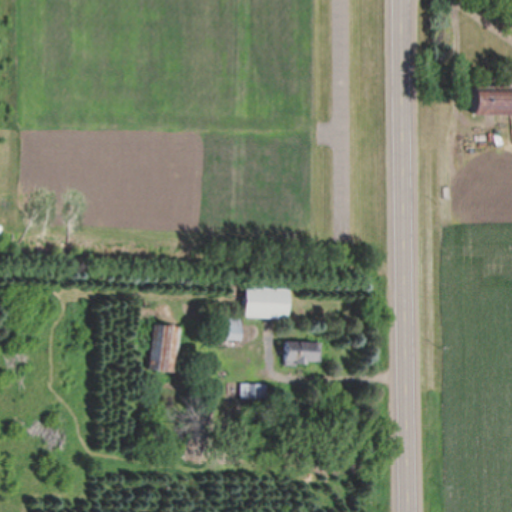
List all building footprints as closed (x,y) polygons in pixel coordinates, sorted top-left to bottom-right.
[(511,90),(473,91),(473,115),(511,114),(511,90)] [(287,287),(243,286),(243,317),(286,317),(287,287)] [(239,339),(239,317),(211,317),(211,338),(239,339)] [(171,372),(177,326),(152,323),(146,369),(171,372)] [(315,364),(315,341),(282,341),(282,364),(315,364)] [(264,396),(264,383),(240,383),(240,396),(264,396)]
